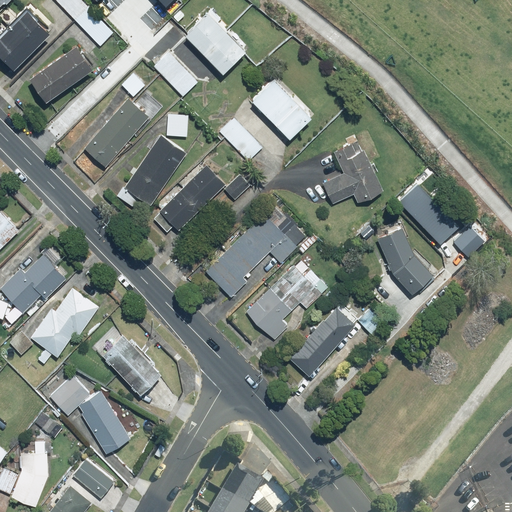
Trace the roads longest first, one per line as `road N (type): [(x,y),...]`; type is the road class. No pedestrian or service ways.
road 1 (tertiary): [(231,370),(0,133)]
road 2 (unknown): [(511,348),(411,483),(377,511)]
road 3 (tertiary): [(358,511),(231,370)]
road 4 (residential): [(231,370),(150,511)]
